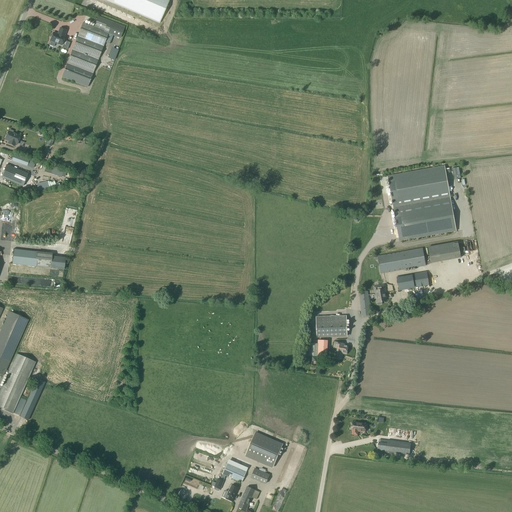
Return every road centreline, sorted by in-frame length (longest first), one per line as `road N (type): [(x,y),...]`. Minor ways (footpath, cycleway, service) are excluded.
road 1 (track): [(511,264),(361,321),(316,511)]
road 2 (unclassified): [(187,511),(0,430)]
